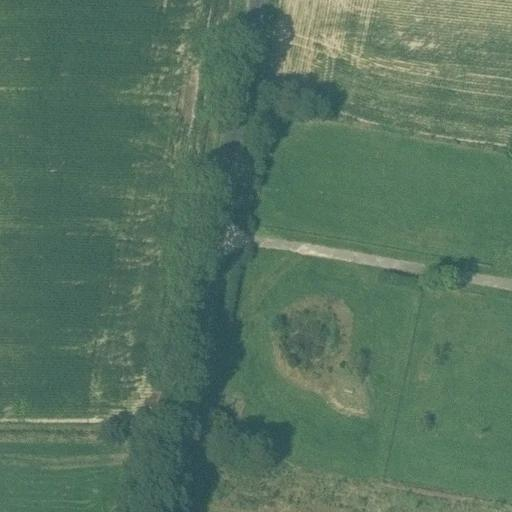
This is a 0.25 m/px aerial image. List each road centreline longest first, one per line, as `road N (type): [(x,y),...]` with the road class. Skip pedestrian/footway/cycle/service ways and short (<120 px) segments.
road 1 (unclassified): [(165,511),(250,0)]
road 2 (unknown): [(511,291),(211,237)]
